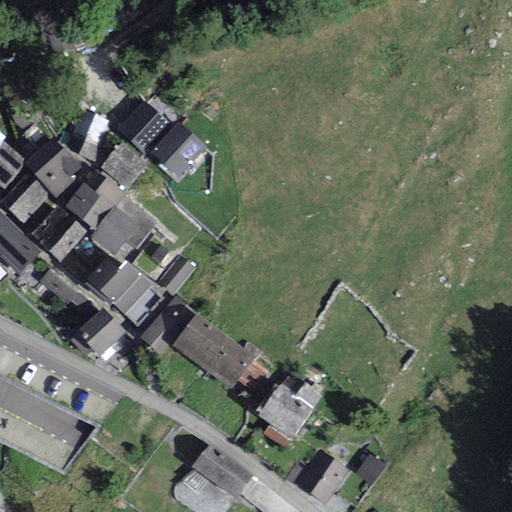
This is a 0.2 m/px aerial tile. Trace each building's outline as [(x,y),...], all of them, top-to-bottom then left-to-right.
[(169,126),(142,102),(117,129),(144,154),(169,126)] [(110,122),(79,111),(65,149),(96,160),(110,122)] [(178,124),(150,154),(178,179),(206,149),(178,124)] [(4,138),(0,134),(0,185),(4,189),(27,161),(2,141),(4,138)] [(87,173),(52,137),(24,165),(30,171),(53,194),(59,201),(87,173)] [(147,165),(119,143),(100,167),(127,189),(147,165)] [(53,194),(30,171),(0,202),(0,203),(22,225),(53,194)] [(106,179),(94,193),(114,208),(123,197),(125,194),(106,179)] [(94,193),(82,184),(64,206),(96,231),(114,208),(94,193)] [(157,223),(123,197),(114,208),(96,231),(91,237),(121,261),(132,248),(135,251),(157,223)] [(87,234),(57,205),(29,235),(59,263),(87,234)] [(40,253),(0,213),(0,253),(20,273),(40,253)] [(168,253),(160,246),(151,255),(159,262),(168,253)] [(180,256),(156,283),(170,295),(194,268),(180,256)] [(151,286),(125,263),(118,270),(106,259),(83,283),(95,294),(99,291),(125,315),(149,288),(151,286)] [(165,303),(149,288),(125,315),(140,329),(165,303)] [(196,315),(174,296),(139,338),(161,356),(171,345),(196,315)] [(125,334),(102,309),(78,331),(79,332),(71,339),(86,356),(92,350),(98,357),(125,334)] [(230,390),(255,359),(196,315),(171,345),(230,390)] [(322,397),(289,374),(258,417),(268,425),(263,433),(284,449),(322,397)] [(252,476),(209,444),(192,468),(235,499),(252,476)] [(368,454),(356,474),(372,484),(385,464),(368,454)] [(348,472),(326,455),(313,472),(299,462),(286,479),(323,506),(348,472)]
